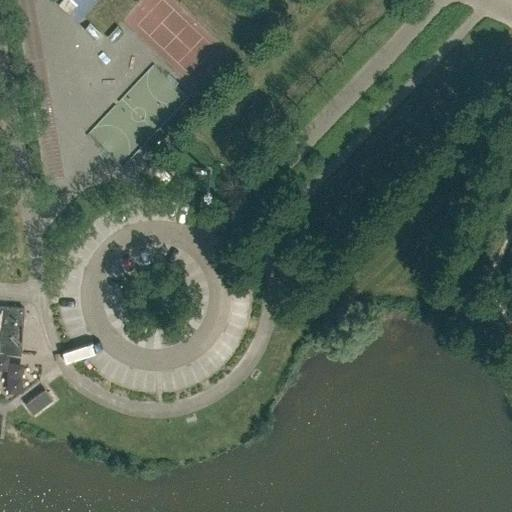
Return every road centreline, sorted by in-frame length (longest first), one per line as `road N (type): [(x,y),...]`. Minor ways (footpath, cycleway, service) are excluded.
road 1 (unclassified): [(200,253),(433,0)]
road 2 (unclassified): [(200,253),(163,234),(144,234),(122,242),(95,274),(91,298),(101,331),(118,348),(157,359)]
road 3 (unclassified): [(157,359),(194,344),(215,310),(211,270),(200,253)]
